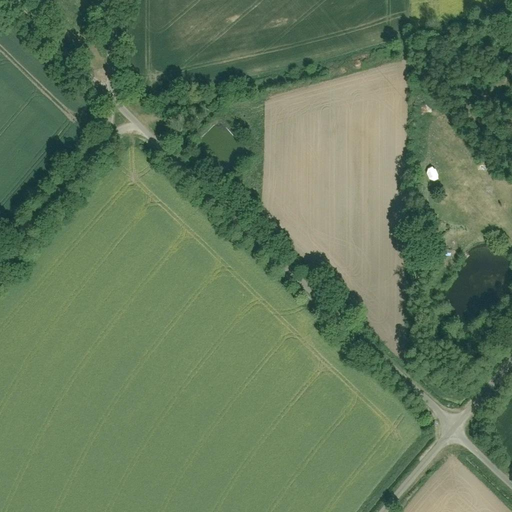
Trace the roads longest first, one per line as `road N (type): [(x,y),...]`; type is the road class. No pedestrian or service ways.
road 1 (unclassified): [(451,428),(114,113)]
road 2 (residential): [(114,113),(89,157),(0,264)]
road 3 (unclassified): [(114,113),(0,4)]
